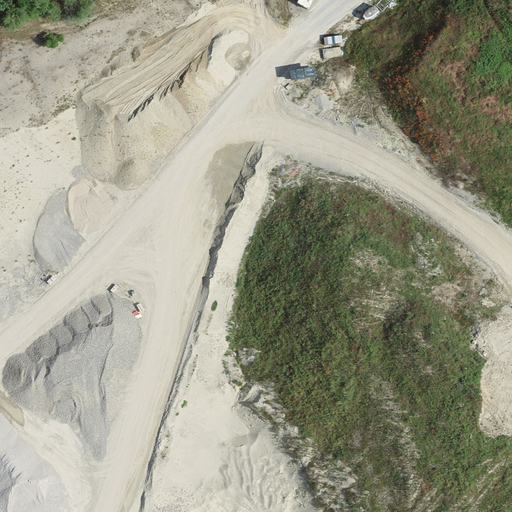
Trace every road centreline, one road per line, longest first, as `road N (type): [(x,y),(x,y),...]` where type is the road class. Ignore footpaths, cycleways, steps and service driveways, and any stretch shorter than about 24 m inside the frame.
road 1 (track): [(325,21),(243,116),(141,435),(126,511)]
road 2 (track): [(141,435),(54,441),(0,456)]
